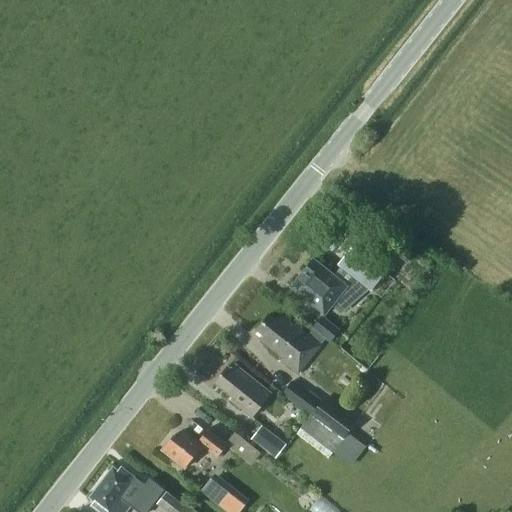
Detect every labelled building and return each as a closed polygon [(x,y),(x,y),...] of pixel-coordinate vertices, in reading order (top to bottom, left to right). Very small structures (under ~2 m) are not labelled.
[(324,314),(333,303),(341,309),(367,287),(370,289),(384,272),(353,247),(339,265),(341,266),(333,276),(313,259),(302,273),(291,287),(324,314)] [(307,335),(281,314),(275,320),(268,315),(256,330),(263,336),(260,340),(283,358),(281,361),(298,374),(326,338),(313,328),(307,335)] [(313,328),(326,338),(330,341),(339,331),(321,317),(313,328)] [(230,400),(252,417),(270,393),(234,364),(230,369),(227,367),(214,383),(232,397),(230,400)] [(320,403),(292,381),(283,393),(310,414),(301,427),(352,466),(366,447),(347,433),(356,422),(324,398),(320,403)] [(202,446),(217,457),(227,444),(208,429),(198,441),(183,430),(177,438),(174,435),(161,450),(184,468),(202,446)] [(256,441),(275,457),(285,444),(266,429),(256,441)] [(91,505),(99,511),(125,511),(145,487),(120,467),(117,471),(112,468),(89,498),(94,502),(91,505)] [(233,487),(218,506),(226,511),(240,511),(249,500),(233,487)] [(165,492),(156,504),(166,511),(180,511),(185,506),(166,491),(165,492)]
